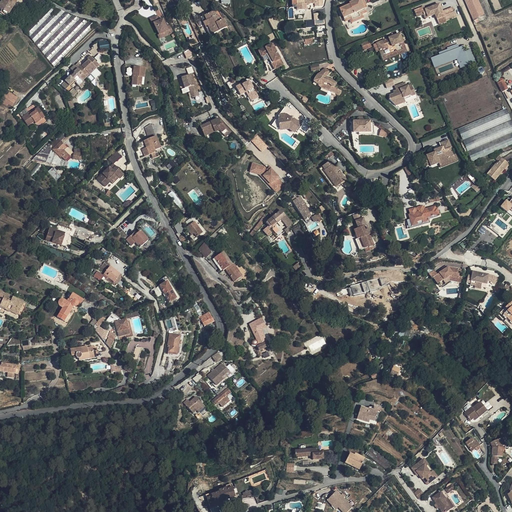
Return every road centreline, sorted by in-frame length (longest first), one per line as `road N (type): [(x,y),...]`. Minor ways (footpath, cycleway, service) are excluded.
road 1 (residential): [(0,418),(145,399),(219,342),(221,328),(136,169),(114,34)]
road 2 (residential): [(331,0),(337,63),(410,137),(412,153),(384,173),(363,171),(278,83)]
road 3 (residential): [(511,176),(481,216),(406,267),(361,266),(317,278),(316,248)]
